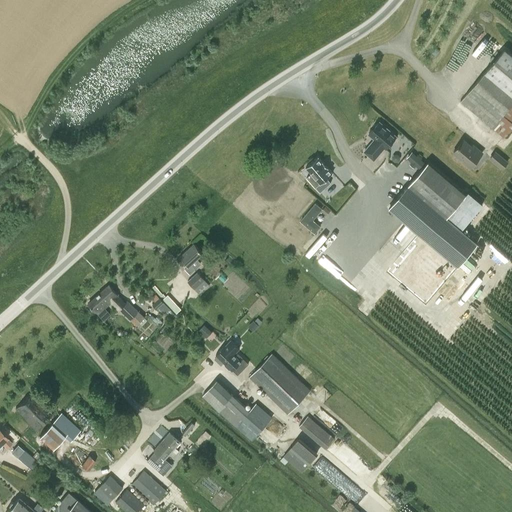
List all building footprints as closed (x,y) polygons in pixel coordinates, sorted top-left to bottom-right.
[(492,128),(511,103),(511,54),(504,49),(460,101),(492,128)] [(511,129),(511,103),(492,128),(505,138),(511,129)] [(372,142),(364,151),(373,159),(381,150),(383,147),(385,148),(390,143),(392,143),(395,139),(394,137),(395,136),(378,122),(368,134),(376,140),(373,143),(372,142)] [(463,140),(453,152),(471,167),(482,153),(476,148),(475,150),(463,140)] [(416,166),(420,170),(426,164),(421,160),(422,158),(418,154),(416,155),(412,152),(406,158),(411,162),(409,164),(414,168),(416,166)] [(503,168),(507,162),(495,152),(490,158),(503,168)] [(318,156),(305,167),(320,183),(315,187),(320,192),(331,182),(327,178),(332,173),(327,167),(328,167),(323,161),(322,162),(318,156)] [(408,185),(389,208),(458,265),(478,242),(447,217),(466,194),(428,162),(408,185)] [(315,204),(301,221),(314,232),(320,226),(312,220),(321,209),(315,204)] [(194,243),(179,258),(187,267),(185,269),(190,274),(195,268),(191,264),(203,253),(194,243)] [(197,272),(188,281),(195,288),(200,293),(209,284),(204,279),(197,272)] [(109,284),(88,304),(98,313),(110,303),(119,311),(119,310),(131,320),(138,311),(127,300),(125,302),(118,295),(109,284)] [(168,295),(163,299),(176,313),(181,309),(168,295)] [(164,302),(160,298),(152,305),(157,309),(164,302)] [(164,302),(157,309),(162,314),(166,311),(171,316),(174,313),(164,302)] [(253,320),(248,326),(254,331),(254,330),(259,325),(258,325),(253,320)] [(204,325),(198,331),(205,336),(210,330),(204,325)] [(217,355),(214,358),(221,365),(224,362),(232,370),(233,370),(238,374),(248,363),(236,352),(239,348),(231,340),(225,345),(216,354),(217,355)] [(288,414),(311,390),(273,353),(250,376),(288,414)] [(216,380),(203,395),(220,411),(220,410),(252,439),(262,429),(265,426),(260,421),(256,417),(249,411),(216,380)] [(36,429),(52,414),(31,393),(15,408),(36,429)] [(39,437),(53,449),(67,434),(72,439),(80,430),(60,412),(52,421),(51,420),(46,425),(48,427),(39,437)] [(299,426),(325,448),(334,438),(308,415),(299,426)] [(186,435),(195,424),(190,421),(182,432),(186,435)] [(0,429),(0,443),(1,443),(7,448),(12,443),(6,438),(7,437),(0,429)] [(155,451),(147,461),(163,474),(171,465),(165,459),(170,453),(174,456),(179,451),(175,447),(180,441),(170,432),(154,450),(155,451)] [(301,472),(318,453),(300,436),(283,456),(301,472)] [(330,449),(356,474),(365,464),(339,439),(330,449)] [(29,468),(36,460),(32,457),(23,450),(17,457),(29,468)] [(36,452),(32,457),(36,460),(40,455),(36,452)] [(89,471),(96,461),(89,455),(81,465),(89,471)] [(314,465),(356,504),(364,495),(322,457),(314,465)] [(154,504),(166,491),(144,471),(132,484),(154,504)] [(99,486),(112,498),(123,487),(110,474),(99,486)] [(126,511),(136,511),(143,504),(127,489),(115,501),(126,511)] [(10,508),(6,511),(39,511),(43,508),(37,503),(33,507),(32,509),(19,497),(14,502),(12,502),(9,505),(10,508)] [(91,511),(76,499),(65,511),(91,511)]
